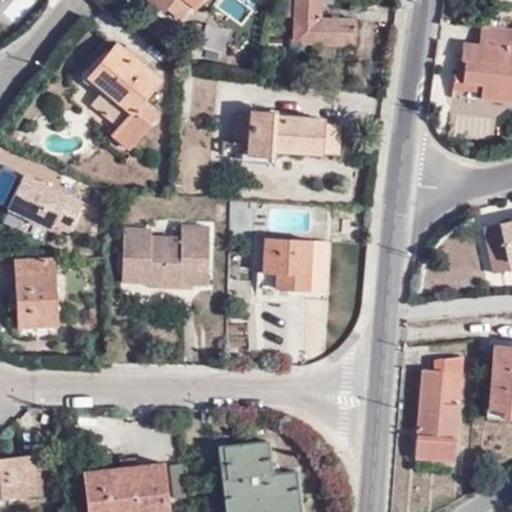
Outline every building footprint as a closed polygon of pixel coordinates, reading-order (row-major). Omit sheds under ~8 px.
[(163,12),(146,0),(145,0),(142,4),(178,32),(195,10),(190,6),(180,19),(165,8),(163,12)] [(146,0),(163,12),(165,8),(180,19),(190,6),(195,10),(203,0),(146,0)] [(294,18),(295,0),(286,0),(286,18),(294,18)] [(295,0),(294,18),(294,43),(315,44),(354,46),(355,18),(320,17),(320,0),(295,0)] [(489,24),(484,23),(480,46),(486,47),(489,24)] [(229,29),(212,24),(207,46),(224,49),(229,29)] [(486,47),(480,46),(465,44),(463,60),(466,61),(465,71),(458,71),(457,75),(464,76),(463,83),(483,85),(483,92),(482,99),(511,102),(511,28),(489,24),(486,47)] [(117,59),(125,50),(119,44),(111,53),(117,59)] [(354,58),(354,46),(315,44),(314,57),(354,58)] [(107,87),(103,92),(92,103),(120,128),(114,135),(130,150),(159,115),(144,102),(161,82),(125,50),(117,59),(111,53),(93,73),(107,87)] [(466,61),(463,60),(459,60),(457,71),(458,71),(465,71),(466,61)] [(89,79),(103,92),(107,87),(93,73),(89,79)] [(464,76),(457,75),(455,75),(454,88),(483,92),(483,85),(463,83),(464,76)] [(275,158),(275,150),(339,156),(341,125),(324,124),(324,120),(280,115),(280,112),(250,110),(250,115),(236,114),(233,143),(248,143),(247,156),(275,158)] [(511,221),(484,228),(494,272),(510,268),(511,272),(511,271),(511,221)] [(149,262),(150,237),(151,231),(123,230),(121,283),(147,284),(147,289),(180,290),(180,285),(191,284),(207,285),(210,228),(181,227),(180,237),(180,247),(162,247),(162,263),(149,262)] [(261,287),(276,288),(277,274),(289,276),(288,289),(309,290),(310,262),(327,264),(328,241),(310,240),(265,236),(261,287)] [(180,237),(150,237),(149,262),(162,263),(162,247),(180,247),(180,237)] [(17,260),(18,299),(18,309),(19,329),(57,327),(54,258),(17,260)] [(325,291),(327,264),(310,262),(309,290),(325,291)] [(277,274),(276,288),(288,289),(289,276),(277,274)] [(18,309),(18,299),(8,298),(9,309),(18,309)] [(503,410),(511,410),(511,345),(493,345),(489,409),(503,410)] [(454,460),(464,356),(436,359),(435,370),(423,369),(416,456),(454,460)] [(223,511),(302,511),(297,470),(281,472),(272,473),(272,465),(270,442),(223,447),(226,477),(221,478),(223,511)] [(218,447),(221,478),(226,477),(223,447),(218,447)] [(0,499),(44,494),(40,456),(0,459),(0,499)] [(84,470),(87,511),(170,511),(165,461),(84,470)]
